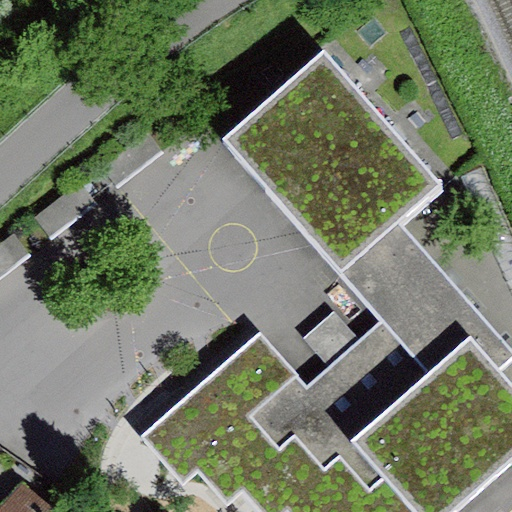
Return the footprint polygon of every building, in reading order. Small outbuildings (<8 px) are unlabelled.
[(446,188),(326,51),(219,144),(376,322),(305,384),(264,337),(143,442),(182,486),(197,472),(228,507),(242,495),(256,511),(458,511),(511,466),(511,390),(498,374),(511,361),(511,355),(400,228),(446,188)] [(165,156),(147,132),(101,168),(120,192),(165,156)] [(80,185),(34,220),(52,243),(98,208),(80,185)] [(15,236),(0,246),(0,283),(33,259),(15,236)] [(51,511),(23,487),(1,511),(51,511)]
